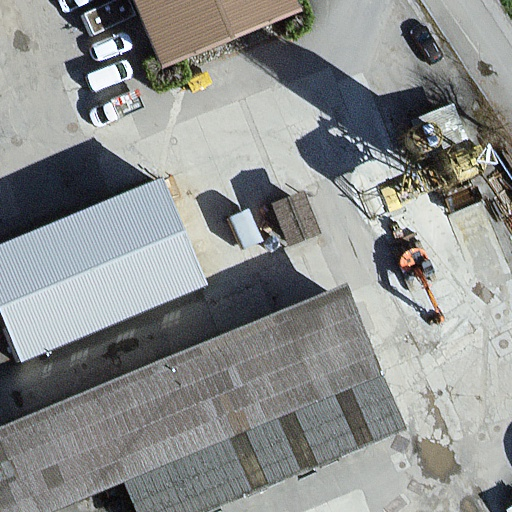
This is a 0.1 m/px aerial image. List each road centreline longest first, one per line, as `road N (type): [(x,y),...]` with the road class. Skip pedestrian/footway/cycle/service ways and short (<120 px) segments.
road 1 (unknown): [(0,379),(353,219)]
road 2 (unknown): [(283,70),(0,174)]
road 3 (unknown): [(353,219),(475,431)]
road 4 (unknown): [(283,70),(353,219)]
